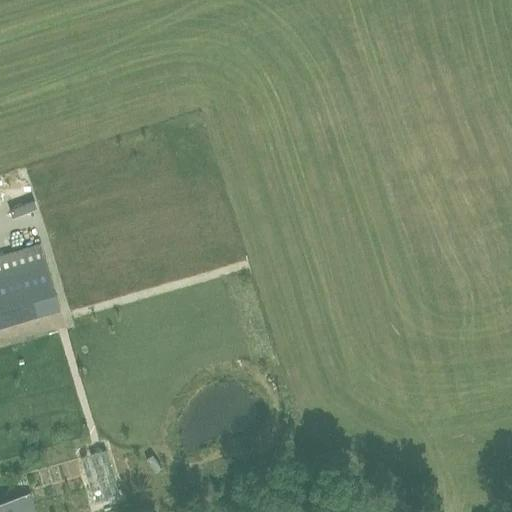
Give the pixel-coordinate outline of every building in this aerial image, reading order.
[(171,283),(178,281),(144,151),(43,178),(61,247),(124,231),(128,244),(154,237),(158,250),(157,250),(162,269),(166,267),(171,283)] [(318,223),(350,214),(344,195),(324,200),(327,210),(315,214),(318,223)] [(46,245),(0,256),(0,308),(15,305),(19,321),(62,311),(46,245)] [(106,273),(88,275),(90,302),(112,301),(112,297),(132,295),(131,276),(106,278),(106,273)] [(91,350),(20,370),(37,432),(109,412),(91,350)] [(9,360),(0,362),(0,443),(16,440),(1,377),(12,375),(9,360)] [(107,372),(135,477),(232,451),(208,363),(200,365),(203,376),(192,379),(193,382),(173,387),(170,377),(157,381),(153,366),(148,368),(146,362),(107,372)] [(33,492),(29,493),(0,501),(0,511),(92,511),(91,505),(120,496),(106,450),(27,474),(33,492)]
